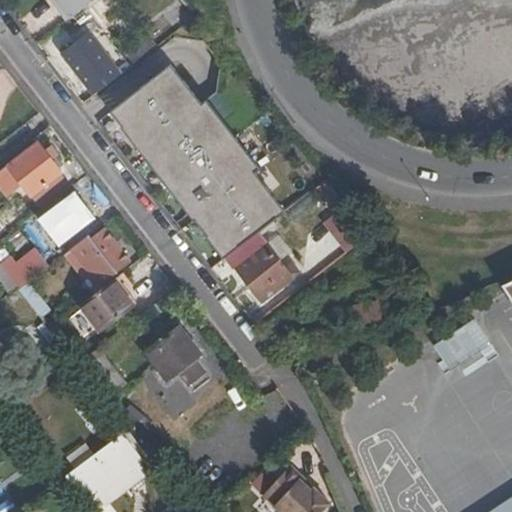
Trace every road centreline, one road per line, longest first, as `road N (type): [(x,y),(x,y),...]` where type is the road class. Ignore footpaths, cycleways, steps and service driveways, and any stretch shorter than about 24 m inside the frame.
road 1 (residential): [(245,348),(0,25)]
road 2 (secondary): [(259,0),(263,26),(300,93),(357,144),(428,173),(511,175)]
